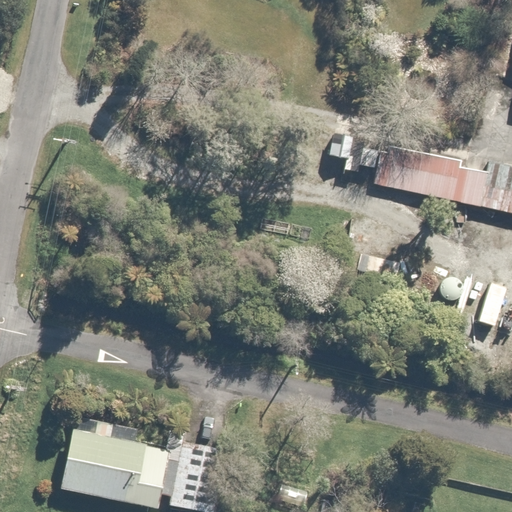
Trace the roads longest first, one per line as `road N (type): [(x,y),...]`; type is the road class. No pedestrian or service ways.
road 1 (residential): [(0,330),(511,447)]
road 2 (residential): [(0,244),(51,0)]
